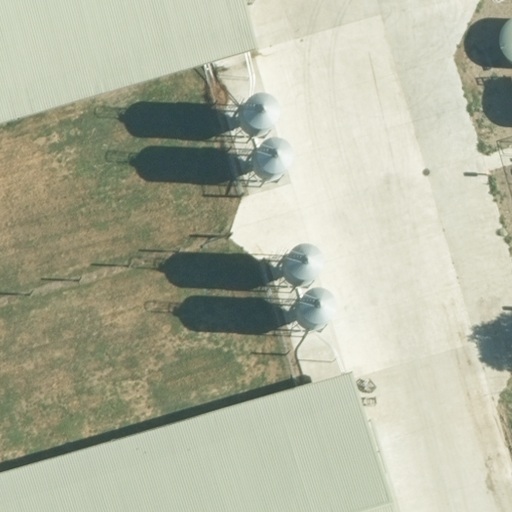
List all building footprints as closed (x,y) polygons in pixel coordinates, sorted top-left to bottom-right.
[(0,0),(0,123),(224,60),(206,0),(0,0)] [(507,87),(511,85),(511,23),(492,28),(507,87)] [(286,189),(262,101),(218,113),(242,201),(286,189)] [(333,336),(308,248),(260,261),(284,350),(333,336)] [(0,479),(0,511),(370,511),(334,385),(0,479)]
